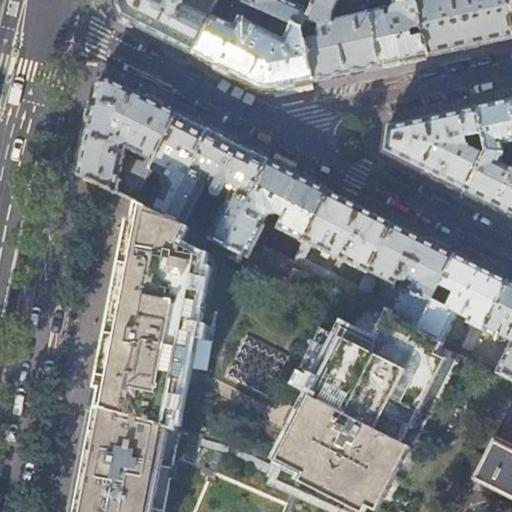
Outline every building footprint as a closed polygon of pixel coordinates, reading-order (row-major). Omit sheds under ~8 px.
[(175,0),(117,0),(116,5),(123,18),(159,36),(194,54),(213,19),(175,1),(175,0)] [(240,11),(244,2),(239,0),(222,0),(221,3),(240,11)] [(239,0),(244,2),(293,24),(303,28),(316,0),(239,0)] [(382,66),(369,6),(367,0),(316,0),(303,28),(314,81),(348,74),(349,73),(382,66)] [(387,2),(369,6),(382,66),(406,61),(429,56),(416,0),(393,0),(396,8),(395,8),(394,9),(393,10),(393,12),(393,13),(389,14),(387,2)] [(416,0),(429,56),(473,46),(511,37),(511,25),(506,0),(416,0)] [(314,81),(303,28),(293,24),(285,41),(243,20),(244,18),(241,17),(235,29),(213,19),(194,54),(235,75),(250,82),(260,87),(265,89),(270,89),(274,89),(290,86),(314,81)] [(89,130),(79,174),(94,180),(112,189),(119,192),(132,198),(136,200),(179,113),(140,94),(112,80),(98,86),(89,130)] [(511,99),(510,100),(476,107),(484,140),(486,152),(505,154),(504,144),(511,143),(511,99)] [(479,141),(484,140),(476,107),(388,126),(385,151),(465,192),(485,154),(469,147),(467,136),(469,136),(470,138),(475,137),(476,140),(479,141)] [(179,113),(136,200),(150,207),(155,198),(148,194),(159,172),(164,174),(163,179),(164,181),(167,186),(156,210),(169,217),(201,152),(199,151),(210,129),(196,122),(179,113)] [(239,144),(210,129),(199,151),(201,152),(169,217),(227,246),(270,160),(239,144)] [(501,162),(505,154),(486,152),(485,154),(465,192),(487,203),(511,215),(511,161),(508,166),(501,162)] [(301,175),(270,160),(227,246),(288,277),(294,265),(296,261),(267,247),(262,256),(254,252),(267,226),(266,223),(269,215),(276,214),(284,217),(279,229),(305,242),(331,190),(301,175)] [(341,195),(331,190),(305,242),(296,261),(294,265),(356,297),(361,288),(305,259),(312,245),(339,259),(336,265),(341,267),(343,261),(368,273),(393,222),(351,200),(341,195)] [(136,200),(132,198),(131,208),(117,288),(102,374),(97,408),(243,448),(304,478),(291,507),(288,511),(338,511),(345,498),(370,511),(459,511),(476,480),(497,439),(511,408),(511,378),(470,357),(417,330),(419,329),(356,297),(294,265),(288,277),(227,246),(169,217),(156,210),(150,207),(136,200)] [(425,238),(393,222),(368,273),(361,288),(356,297),(419,329),(456,254),(425,238)] [(472,262),(456,254),(419,329),(417,330),(470,357),(474,350),(454,340),(454,341),(446,338),(459,313),(466,316),(463,321),(484,331),(509,280),(472,262)] [(511,281),(509,280),(484,331),(504,341),(506,337),(511,339),(511,342),(501,365),(494,362),(494,360),(474,350),(470,357),(511,378),(511,281)] [(198,511),(215,473),(291,507),(304,478),(243,448),(97,408),(90,438),(75,511),(198,511)] [(511,408),(497,439),(511,446),(511,408)] [(511,446),(497,439),(476,480),(511,498),(511,446)]
